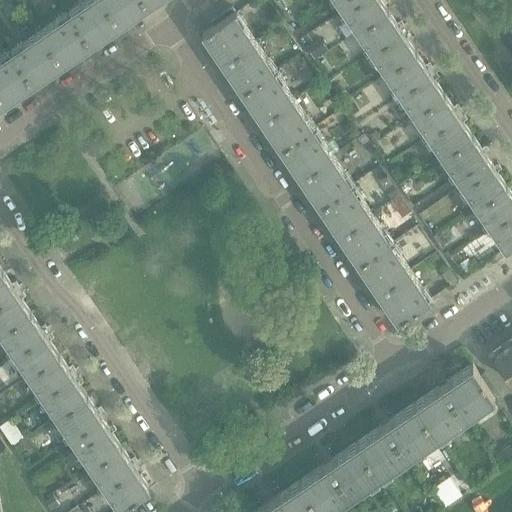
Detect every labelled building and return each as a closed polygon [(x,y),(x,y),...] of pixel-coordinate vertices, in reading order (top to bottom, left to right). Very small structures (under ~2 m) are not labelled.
[(146,0),(85,0),(69,11),(92,44),(149,5),(146,0)] [(287,0),(279,0),(276,3),(280,9),(289,3),(287,0)] [(336,0),(505,248),(511,243),(511,192),(381,0),(336,0)] [(202,33),(241,90),(274,68),(235,11),(232,6),(210,21),(213,25),(202,33)] [(69,11),(12,50),(34,83),(92,44),(69,11)] [(330,30),(321,36),(329,47),(338,41),(330,30)] [(319,37),(305,46),(314,59),(315,57),(327,49),(328,49),(319,37)] [(0,57),(0,106),(34,83),(12,50),(0,57)] [(313,126),(274,68),(241,90),(280,148),(313,126)] [(353,100),(345,105),(352,115),(359,110),(353,100)] [(313,126),(280,148),(319,206),(352,183),(313,126)] [(375,131),(369,134),(374,141),(380,137),(375,131)] [(359,135),(357,137),(358,137),(362,144),(369,140),(364,133),(364,132),(359,135)] [(386,176),(380,180),(385,187),(391,183),(386,176)] [(352,183),(319,206),(358,263),(391,241),(352,183)] [(392,185),(386,190),(391,197),(397,192),(392,185)] [(399,193),(390,199),(402,217),(411,211),(399,193)] [(430,298),(391,241),(358,263),(397,321),(409,313),(412,318),(434,303),(430,298)] [(0,332),(71,437),(71,438),(76,445),(119,509),(150,488),(140,474),(131,459),(112,432),(97,409),(78,382),(68,367),(50,340),(40,325),(22,298),(12,283),(0,265),(0,332)] [(450,269),(442,274),(447,282),(448,281),(451,285),(457,280),(450,269)] [(511,342),(494,354),(511,380),(511,342)] [(472,363),(415,402),(437,435),(495,396),(499,393),(485,371),(480,374),(472,363)] [(415,402),(357,441),(380,474),(437,435),(415,402)] [(357,441),(299,480),(321,511),(323,511),(380,474),(357,441)] [(511,447),(509,444),(497,452),(503,461),(511,455),(511,447)] [(450,477),(434,488),(443,501),(459,490),(450,477)] [(321,511),(299,480),(252,511),(321,511)] [(53,494),(46,500),(51,508),(59,503),(53,494)]
